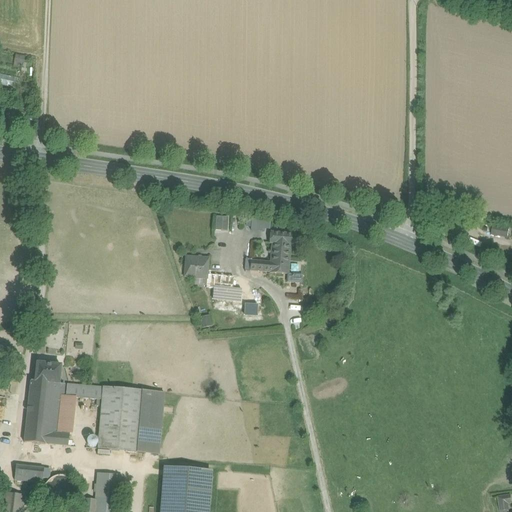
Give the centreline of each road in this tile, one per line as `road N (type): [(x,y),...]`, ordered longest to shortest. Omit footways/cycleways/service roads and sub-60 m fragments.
road 1 (secondary): [(0,154),(315,211),(511,294)]
road 2 (track): [(409,245),(414,0)]
road 3 (track): [(329,511),(273,292)]
road 4 (track): [(40,160),(48,0)]
